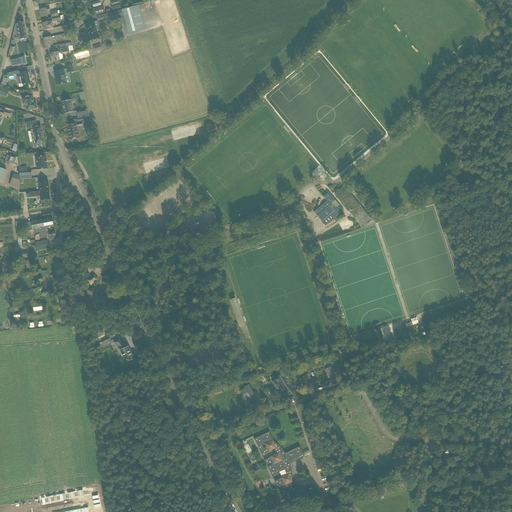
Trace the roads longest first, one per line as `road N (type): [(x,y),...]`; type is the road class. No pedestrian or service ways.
road 1 (track): [(65,259),(108,511)]
road 2 (tertiary): [(202,447),(94,222)]
road 3 (tertiary): [(64,162),(27,0)]
road 4 (unknown): [(198,233),(261,221),(302,190),(339,178)]
